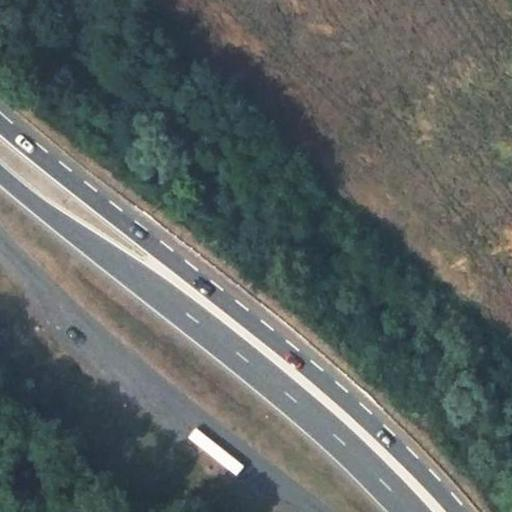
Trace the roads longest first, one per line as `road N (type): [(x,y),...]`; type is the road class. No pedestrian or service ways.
road 1 (primary): [(455,511),(328,385),(0,123)]
road 2 (primary): [(0,171),(277,384),(410,511)]
road 3 (unknown): [(0,251),(157,414),(298,511)]
